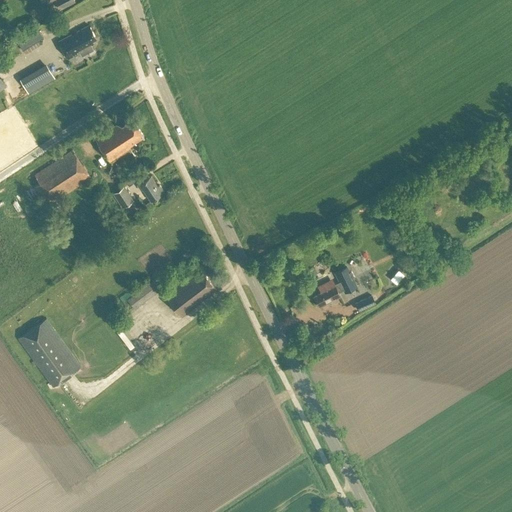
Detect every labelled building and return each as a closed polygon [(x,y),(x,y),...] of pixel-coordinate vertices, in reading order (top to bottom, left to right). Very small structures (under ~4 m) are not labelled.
[(75,1),(74,0),(49,0),(50,1),(50,0),(55,0),(60,9),(75,1)] [(95,37),(88,24),(58,41),(68,59),(83,51),(82,49),(93,43),(91,39),(95,37)] [(20,39),(25,48),(43,38),(38,29),(20,39)] [(46,63),(20,78),(28,93),(55,78),(46,63)] [(143,136),(133,120),(123,125),(117,124),(96,139),(110,161),(137,144),(135,141),(143,136)] [(40,183),(34,187),(47,206),(91,177),(72,149),(34,174),(40,183)] [(158,186),(151,176),(138,185),(141,190),(144,188),(152,200),(164,192),(160,185),(158,186)] [(132,200),(123,185),(113,192),(122,206),(132,200)] [(416,191),(407,196),(410,200),(418,195),(416,191)] [(314,297),(320,307),(340,297),(338,293),(343,290),(345,293),(356,286),(352,278),(354,277),(351,271),(349,272),(346,267),(334,273),(339,282),(334,285),(333,284),(319,291),(321,294),(314,297)] [(181,317),(218,289),(203,269),(189,280),(188,279),(165,297),(181,317)] [(390,278),(396,284),(404,275),(398,269),(390,278)] [(135,307),(161,287),(153,278),(128,298),(135,307)] [(354,302),(358,310),(375,302),(372,294),(354,302)] [(46,318),(18,338),(53,387),(59,384),(82,366),(46,318)]
